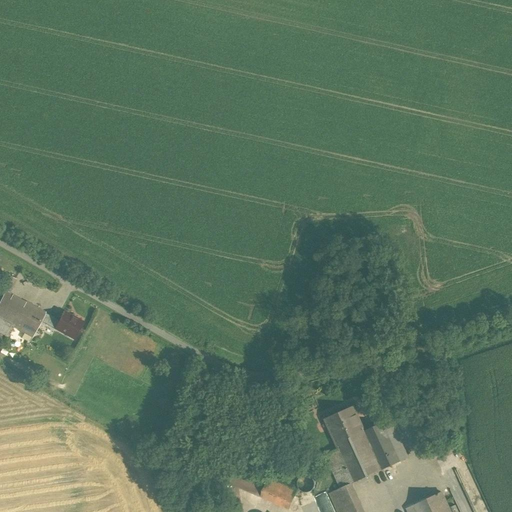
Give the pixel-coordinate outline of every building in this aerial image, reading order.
[(45,313),(5,291),(0,300),(0,332),(8,337),(14,326),(27,333),(24,339),(29,342),(41,321),(45,313)] [(84,322),(64,311),(59,321),(45,313),(41,321),(55,329),(56,328),(75,338),(84,322)] [(354,406),(325,419),(335,441),(364,428),(354,406)] [(384,422),(365,431),(364,428),(335,441),(338,448),(326,454),(341,488),(346,486),(408,457),(391,419),(384,423),(384,422)] [(311,476),(310,475),(308,475),(307,475),(305,475),(303,476),(302,477),(300,478),(299,479),(299,480),(298,482),(298,483),(298,485),(299,486),(299,487),(300,488),(300,489),(301,489),(302,490),(303,491),(304,492),(306,492),(307,492),(308,492),(310,491),(311,490),(312,490),(313,489),(314,487),(315,486),(315,485),(315,483),(315,482),(315,481),(314,480),(314,479),(313,478),(312,477),(311,476)] [(288,511),(298,489),(269,478),(263,494),(262,494),(259,502),(274,508),(272,511),(288,511)] [(358,511),(346,486),(341,488),(330,493),(338,511),(358,511)] [(450,511),(442,492),(413,506),(415,511),(450,511)]
